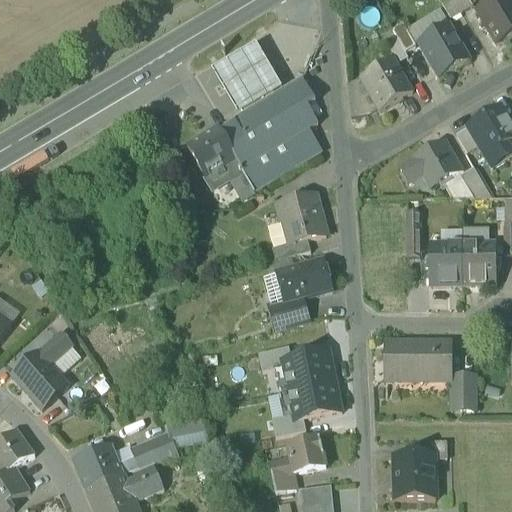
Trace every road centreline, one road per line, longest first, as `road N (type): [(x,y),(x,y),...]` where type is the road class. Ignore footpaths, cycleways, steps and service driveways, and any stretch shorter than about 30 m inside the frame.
road 1 (primary): [(0,154),(258,0)]
road 2 (residential): [(345,165),(511,72)]
road 3 (residential): [(370,511),(358,327)]
road 4 (residential): [(345,165),(326,0)]
road 5 (residential): [(358,327),(345,165)]
road 6 (residential): [(358,327),(511,325)]
road 7 (residential): [(0,404),(49,457),(78,511)]
